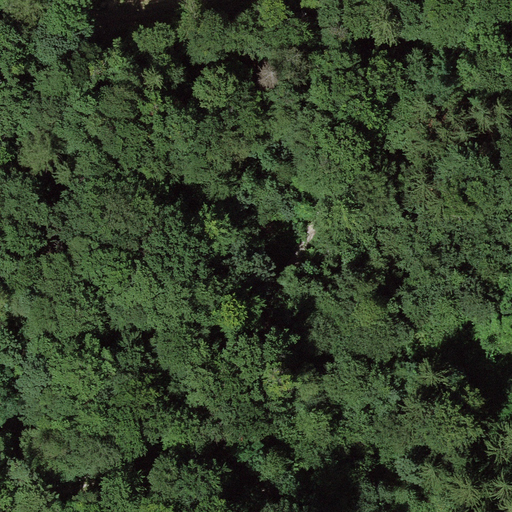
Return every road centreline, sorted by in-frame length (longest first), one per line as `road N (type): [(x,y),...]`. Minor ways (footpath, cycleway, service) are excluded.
road 1 (track): [(208,438),(420,0)]
road 2 (track): [(208,438),(47,486),(17,471)]
